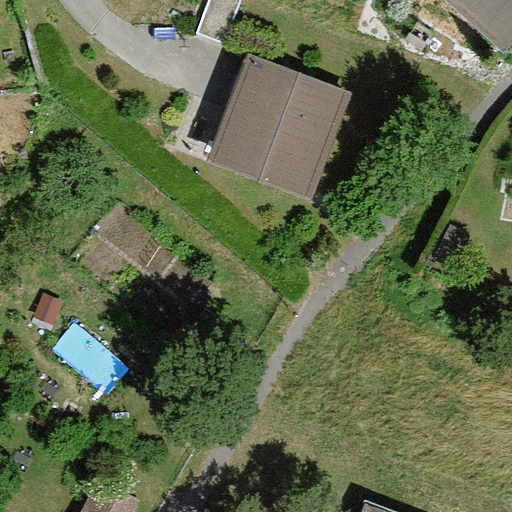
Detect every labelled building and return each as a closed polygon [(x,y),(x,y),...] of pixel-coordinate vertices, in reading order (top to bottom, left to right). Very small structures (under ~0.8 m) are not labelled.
[(238,0),(205,0),(194,27),(224,39),(238,0)] [(511,48),(511,0),(453,0),(510,50),(511,48)] [(356,85),(249,43),(206,150),(313,192),(356,85)] [(63,303),(43,294),(33,318),(53,326),(63,303)] [(134,511),(142,498),(100,475),(79,511),(134,511)] [(390,511),(365,502),(361,511),(390,511)]
